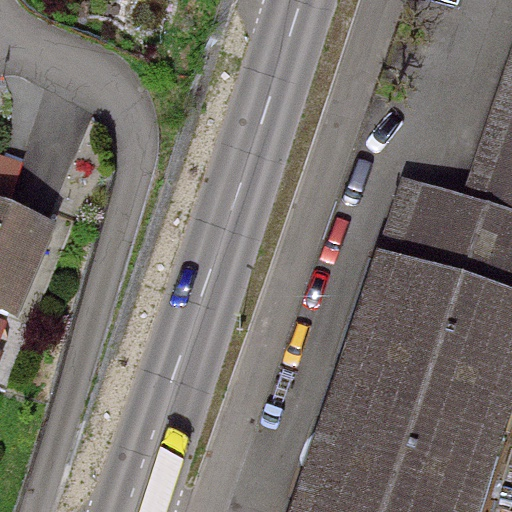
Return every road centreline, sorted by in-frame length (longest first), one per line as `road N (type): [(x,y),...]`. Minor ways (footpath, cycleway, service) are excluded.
road 1 (residential): [(35,511),(124,219),(132,129),(104,81),(0,22)]
road 2 (primary): [(301,0),(130,511)]
